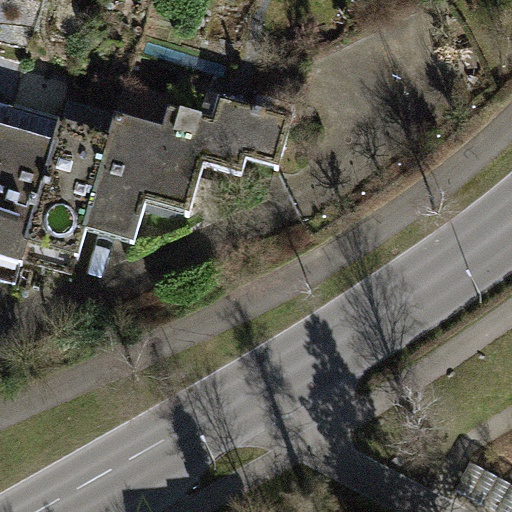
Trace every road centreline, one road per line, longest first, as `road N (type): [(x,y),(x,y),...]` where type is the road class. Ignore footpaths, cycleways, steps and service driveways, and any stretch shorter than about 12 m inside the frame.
road 1 (tertiary): [(42,511),(278,381),(511,223)]
road 2 (residential): [(0,334),(296,208)]
